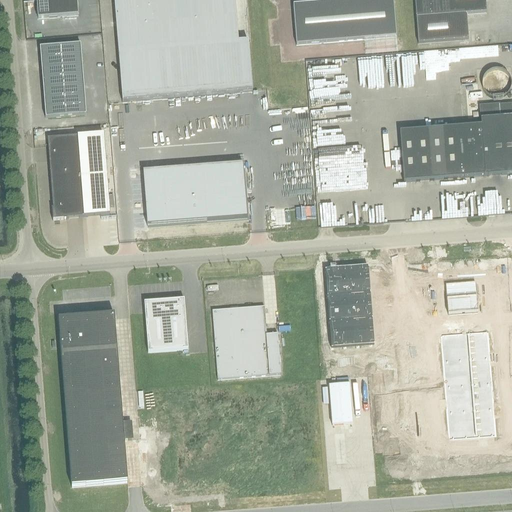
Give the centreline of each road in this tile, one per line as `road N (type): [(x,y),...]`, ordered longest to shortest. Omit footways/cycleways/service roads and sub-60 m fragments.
road 1 (unclassified): [(28,268),(511,231)]
road 2 (unclassified): [(28,268),(3,0)]
road 3 (unclassified): [(48,511),(28,268)]
road 4 (unclassified): [(276,511),(511,494)]
road 5 (unknown): [(17,129),(84,116),(90,72),(78,39),(10,44)]
